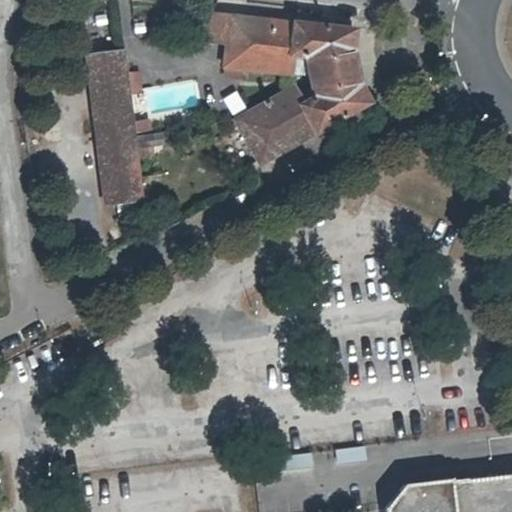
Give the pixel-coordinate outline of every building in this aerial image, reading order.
[(295,61),(304,62),(326,54),(326,56),(356,53),(358,32),(202,14),(198,43),(224,48),(289,52),(288,61),(295,61)] [(293,79),(295,61),(288,61),(289,52),(224,48),(221,72),(293,79)] [(104,210),(140,205),(132,136),(123,49),(87,52),(104,210)] [(304,62),(310,90),(332,84),(333,87),(363,88),(356,53),(326,56),(326,54),(304,62)] [(374,109),(363,88),(333,87),(332,84),(310,90),(310,93),(301,98),(293,86),(231,121),(258,170),(374,109)] [(511,479),(511,466),(497,468),(499,481),(511,479)] [(511,511),(511,479),(499,481),(457,486),(456,483),(406,489),(384,509),(383,511),(511,511)]
